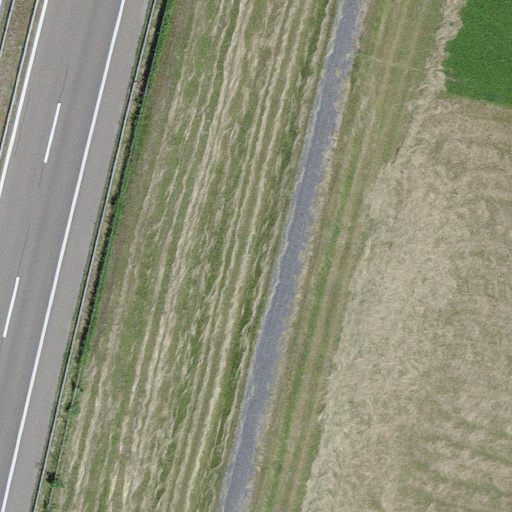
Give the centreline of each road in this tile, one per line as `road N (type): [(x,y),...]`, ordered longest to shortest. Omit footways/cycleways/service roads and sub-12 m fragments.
road 1 (track): [(250,511),(372,0)]
road 2 (motorway): [(0,360),(87,0)]
